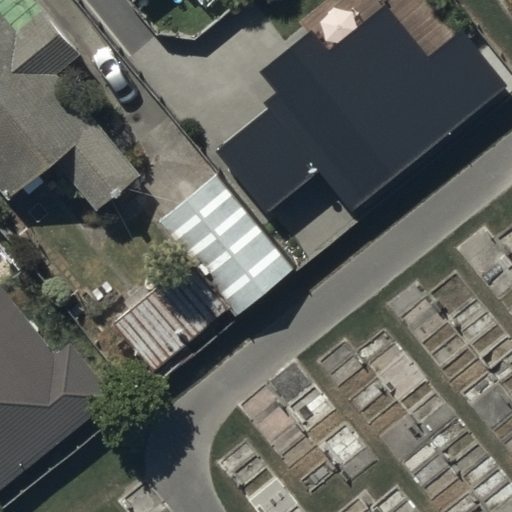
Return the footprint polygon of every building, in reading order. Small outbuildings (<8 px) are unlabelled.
[(78,48),(37,0),(0,0),(0,186),(6,193),(53,155),(95,205),(139,168),(56,67),(78,48)] [(212,0),(195,0),(128,58),(181,121),(259,55),(212,0)] [(505,76),(460,20),(427,46),(390,0),(375,0),(328,39),(311,18),(260,60),(277,81),(264,91),(269,97),(215,140),(266,203),(320,160),(351,199),(505,76)] [(216,168),(159,214),(189,251),(229,300),(236,309),(293,263),(216,168)] [(229,300),(189,251),(113,314),(153,363),(229,300)] [(0,486),(114,395),(69,339),(57,349),(0,279),(0,486)]
